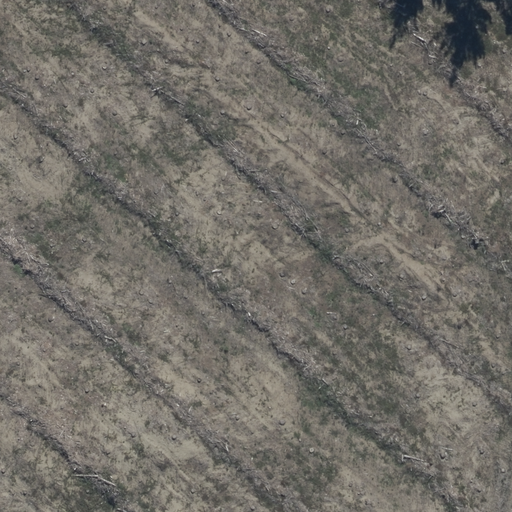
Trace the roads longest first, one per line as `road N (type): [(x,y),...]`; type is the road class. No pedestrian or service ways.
road 1 (unknown): [(511,245),(432,261),(321,311),(174,328),(0,325)]
road 2 (track): [(511,279),(466,421),(465,511)]
